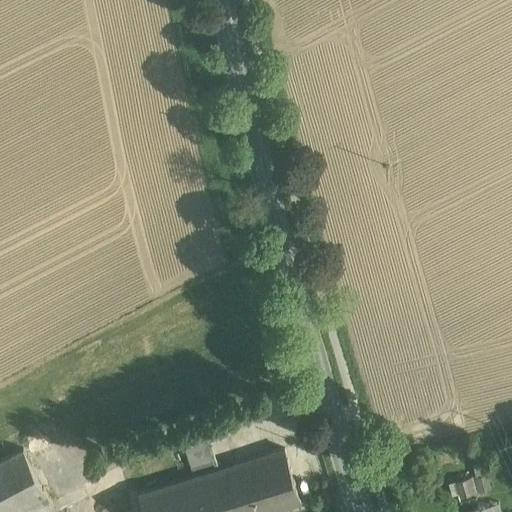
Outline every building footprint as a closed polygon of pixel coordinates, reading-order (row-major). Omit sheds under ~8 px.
[(209,433),(184,441),(192,468),(217,460),(209,433)] [(285,447),(226,465),(240,511),(263,511),(301,501),(285,447)] [(23,448),(0,460),(0,511),(15,511),(48,495),(23,448)] [(240,511),(226,465),(139,492),(145,511),(240,511)] [(488,473),(467,476),(469,487),(490,484),(488,473)] [(48,495),(15,511),(56,511),(57,511),(48,495)]
